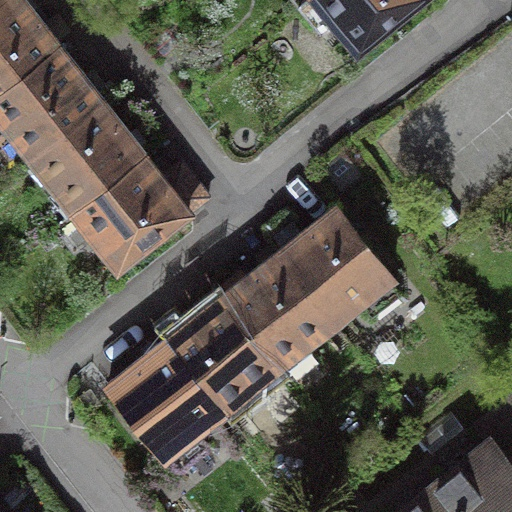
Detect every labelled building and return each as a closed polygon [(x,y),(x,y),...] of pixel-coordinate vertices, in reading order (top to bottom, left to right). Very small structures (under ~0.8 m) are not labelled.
[(0,0),(0,89),(58,44),(37,17),(23,0),(0,0)] [(317,0),(358,49),(418,0),(317,0)] [(0,89),(0,116),(30,155),(101,99),(80,72),(58,44),(0,89)] [(30,155),(73,210),(145,154),(123,127),(101,99),(30,155)] [(145,154),(73,210),(118,266),(209,195),(181,160),(161,175),(153,165),(145,154)] [(307,228),(278,251),(334,323),(360,301),(371,315),(400,293),(388,279),(393,276),(337,205),(307,228)] [(334,323),(278,251),(250,273),(222,294),(279,366),(334,323)] [(195,316),(167,337),(223,409),(279,366),(222,294),(195,316)] [(223,409),(167,337),(138,361),(108,384),(164,455),(169,452),(179,466),(207,444),(196,430),(223,409)] [(426,494),(403,511),(511,511),(511,397),(477,425),(491,443),(426,494)]
